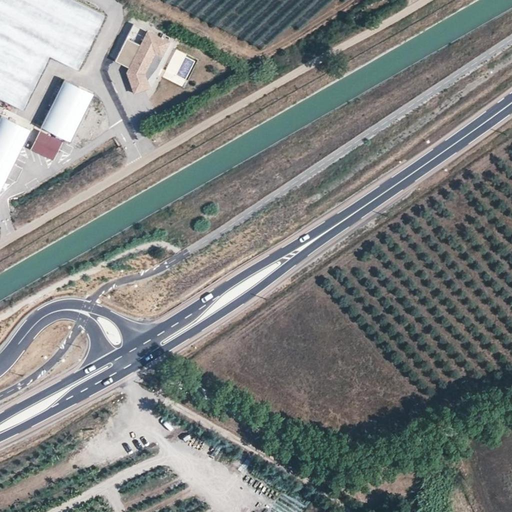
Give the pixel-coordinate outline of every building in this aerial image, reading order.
[(0,0),(0,29),(49,54),(78,68),(105,14),(76,0),(0,0)] [(169,41),(133,23),(115,61),(129,67),(128,69),(132,71),(136,82),(130,84),(134,93),(147,88),(144,80),(146,79),(144,73),(155,53),(162,56),(169,41)] [(0,29),(0,98),(22,109),(49,54),(0,29)] [(136,82),(132,71),(128,69),(126,72),(130,84),(136,82)] [(70,142),(93,94),(64,80),(41,127),(70,142)] [(0,190),(30,130),(1,116),(0,117),(0,190)] [(53,161),(62,143),(39,132),(30,150),(53,161)]
